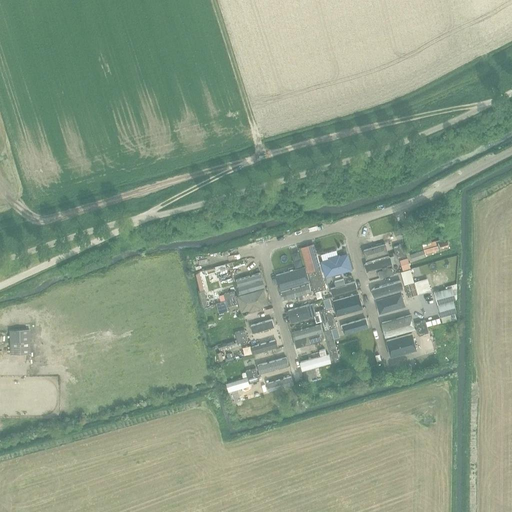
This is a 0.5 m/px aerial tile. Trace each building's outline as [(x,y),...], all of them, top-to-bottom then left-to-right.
[(414,235),(412,226),(411,225),(399,228),(395,230),(398,240),(414,235)] [(436,240),(423,244),(426,253),(439,248),(436,240)] [(318,267),(312,244),(300,247),(306,271),(318,267)] [(385,244),(362,250),(364,259),(387,252),(385,244)] [(423,250),(411,254),(413,260),(425,256),(423,250)] [(324,277),(351,269),(346,252),(319,260),(324,277)] [(364,262),(366,270),(391,264),(389,256),(364,262)] [(408,258),(400,261),(403,271),(411,269),(408,258)] [(409,265),(413,275),(419,273),(415,263),(409,265)] [(193,266),(195,274),(204,272),(203,264),(193,266)] [(384,269),(378,271),(380,277),(394,273),(392,267),(387,268),(387,265),(383,266),(384,269)] [(303,267),(274,275),(278,289),(307,281),(303,267)] [(199,273),(195,274),(199,290),(203,289),(199,273)] [(260,273),(233,279),(237,294),(264,287),(260,273)] [(328,296),(356,289),(354,278),(325,286),(328,296)] [(400,281),(372,289),(374,297),(402,290),(400,281)] [(279,291),(281,300),(310,292),(307,283),(279,291)] [(218,288),(209,288),(209,298),(218,298),(218,288)] [(450,289),(435,293),(438,305),(453,300),(450,289)] [(237,298),(241,315),(267,307),(263,291),(237,298)] [(334,316),(363,309),(358,293),(329,300),(334,316)] [(376,300),(380,315),(405,307),(401,293),(376,300)] [(225,300),(216,302),(219,312),(228,309),(227,305),(225,300)] [(457,313),(453,301),(438,306),(441,317),(457,313)] [(312,304),(286,311),(289,321),(314,315),(312,304)] [(320,310),(314,312),(317,322),(323,320),(328,319),(325,309),(320,310)] [(411,315),(380,322),(384,337),(414,329),(411,315)] [(341,322),(345,334),(364,328),(361,316),(341,322)] [(249,325),(251,333),(272,327),(270,319),(249,325)] [(318,323),(291,330),(293,338),(320,331),(318,323)] [(11,330),(12,354),(30,353),(29,329),(11,330)] [(385,340),(389,357),(416,350),(412,333),(385,340)] [(250,346),(251,353),(278,345),(276,338),(250,346)] [(334,359),(339,357),(336,347),(331,349),(334,359)] [(327,355),(298,362),(300,371),(329,363),(327,355)] [(258,372),(285,365),(283,358),(256,365),(258,372)] [(247,377),(226,383),(228,392),(250,385),(249,382),(247,377)] [(265,383),(267,391),(292,385),(290,377),(265,383)]
